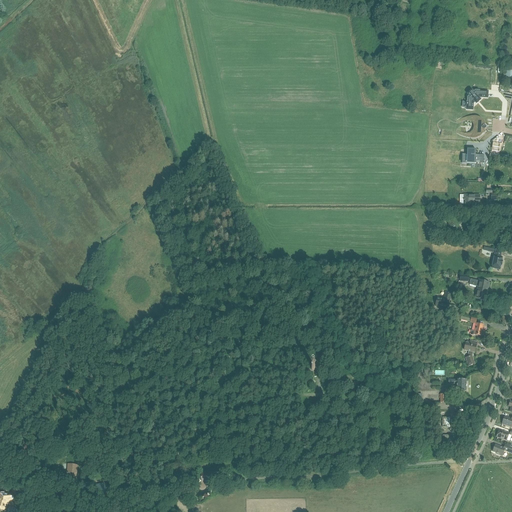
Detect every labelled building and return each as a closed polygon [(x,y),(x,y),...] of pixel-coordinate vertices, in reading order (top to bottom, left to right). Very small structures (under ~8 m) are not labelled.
[(511,80),(511,71),(507,71),(503,71),(503,79),(506,80),(511,80)] [(463,103),(463,108),(467,108),(466,110),(473,110),(473,104),(474,102),(476,104),(478,103),(477,103),(478,101),(479,102),(480,101),(479,99),(480,98),(487,98),(488,92),(475,91),(473,93),(472,91),(467,94),(469,96),(467,98),(467,103),(463,103)] [(485,130),(486,130),(486,129),(486,128),(486,127),(485,127),(485,126),(484,123),(482,121),(480,119),(478,118),(477,117),(475,117),(472,117),(470,117),(467,118),(465,118),(463,119),(460,119),(458,120),(458,123),(460,122),(461,121),(462,121),(463,121),(464,121),(465,120),(466,120),(467,120),(468,120),(468,121),(469,121),(470,121),(471,122),(472,122),(472,123),(473,123),(473,124),(473,125),(474,125),(474,126),(474,127),(474,128),(474,129),(473,130),(473,131),(472,132),(471,132),(471,133),(470,133),(469,134),(468,134),(467,134),(466,134),(465,134),(464,134),(463,133),(462,133),(461,132),(460,132),(458,131),(457,133),(459,135),(460,134),(461,135),(463,136),(466,137),(468,137),(471,138),(473,138),(475,138),(477,138),(479,137),(481,135),(483,133),(484,130),(485,130)] [(493,143),(491,156),(499,157),(500,144),(493,143)] [(466,155),(465,163),(467,163),(484,164),(484,155),(476,155),(476,150),(467,150),(467,155),(466,155)] [(480,196),(475,195),(464,195),(464,201),(464,206),(470,206),(470,204),(475,204),(475,202),(480,202),(480,196)] [(449,227),(444,237),(453,239),(463,237),(458,228),(463,218),(454,216),(444,218),(449,227)] [(492,269),(495,269),(500,270),(501,266),(502,267),(503,262),(502,262),(502,258),(500,257),(501,251),(497,250),(489,248),(484,247),(483,251),(488,252),(493,253),(494,252),(495,252),(495,253),(492,269)] [(475,299),(480,300),(481,297),(486,298),(489,283),(484,282),(484,283),(479,281),(479,282),(471,280),(470,285),(478,287),(477,290),(480,291),(479,293),(477,292),(475,299)] [(435,307),(447,309),(449,302),(451,294),(445,293),(444,299),(437,298),(435,307)] [(474,335),(476,335),(481,336),(483,326),(477,324),(475,332),(471,331),(470,334),(471,335),(473,336),(474,335)] [(472,356),(473,353),(475,353),(477,343),(467,340),(464,351),(468,352),(467,358),(465,358),(468,367),(475,364),(472,356)] [(315,371),(315,369),(315,368),(312,368),(311,369),(310,370),(307,361),(303,362),(310,382),(314,380),(311,371),(313,372),(314,372),(315,371)] [(457,384),(457,387),(456,392),(466,392),(466,381),(448,380),(448,384),(457,384)] [(502,426),(502,424),(511,427),(511,426),(511,417),(511,419),(504,417),(501,426),(502,426)] [(497,438),(507,441),(509,434),(499,430),(497,438)] [(504,451),(509,453),(511,453),(511,448),(505,445),(503,449),(495,445),(492,452),(496,453),(496,454),(502,457),(504,451)] [(76,481),(77,473),(78,465),(69,464),(68,470),(69,470),(68,472),(72,472),(72,481),(76,481)] [(219,476),(218,470),(200,474),(202,482),(214,480),(213,477),(219,476)] [(0,509),(4,510),(7,501),(13,500),(12,494),(5,495),(1,496),(2,494),(0,493),(0,509)]
